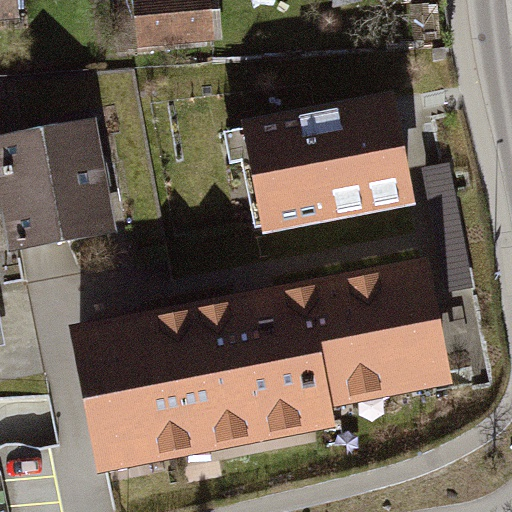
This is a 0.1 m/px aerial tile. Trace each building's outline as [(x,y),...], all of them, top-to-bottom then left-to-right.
[(21,0),(0,0),(0,28),(23,28),(21,0)] [(135,0),(141,66),(228,59),(223,0),(135,0)] [(421,208),(399,91),(246,120),(268,237),(421,208)] [(117,235),(97,122),(0,139),(0,194),(11,254),(117,235)] [(457,384),(431,257),(75,330),(105,473),(340,424),(337,409),(457,384)]
